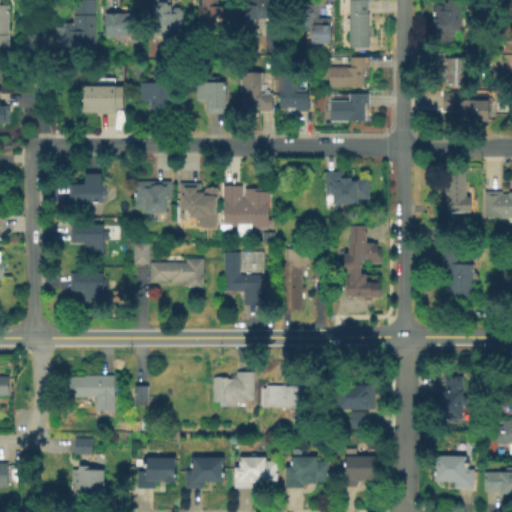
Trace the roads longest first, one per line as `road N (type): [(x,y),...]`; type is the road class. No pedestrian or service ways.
road 1 (tertiary): [(511,335),(0,335)]
road 2 (residential): [(36,148),(482,146)]
road 3 (residential): [(401,215),(405,511)]
road 4 (residential): [(31,159),(35,439)]
